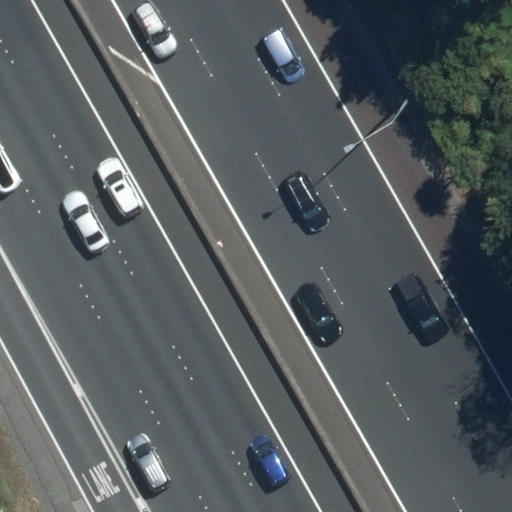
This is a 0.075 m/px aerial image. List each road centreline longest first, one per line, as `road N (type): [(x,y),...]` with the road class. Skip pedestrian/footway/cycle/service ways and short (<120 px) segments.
road 1 (motorway): [(162,0),(457,511)]
road 2 (motorway): [(266,511),(0,45)]
